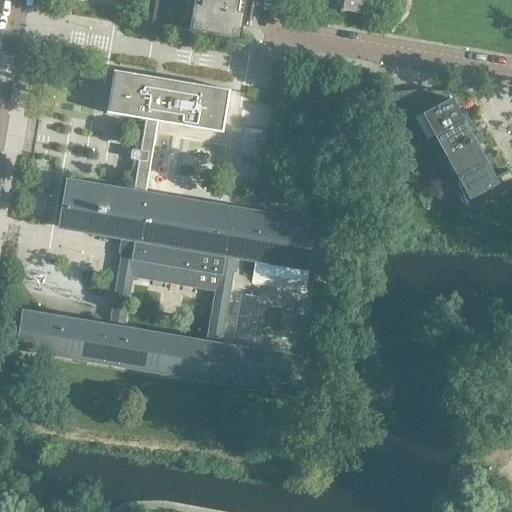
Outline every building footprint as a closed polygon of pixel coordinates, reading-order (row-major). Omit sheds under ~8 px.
[(164,26),(168,0),(155,0),(151,24),(164,26)] [(250,17),(252,0),(187,0),(186,6),(250,17)] [(359,14),(361,0),(324,0),(323,8),(339,11),(339,12),(343,13),(343,11),(359,14)] [(248,28),(250,17),(186,6),(185,18),(193,19),(191,31),(238,39),(240,27),(248,28)] [(223,133),(230,91),(154,78),(113,71),(106,114),(145,120),(133,193),(145,195),(158,122),(223,133)] [(439,106),(431,91),(430,89),(418,90),(421,115),(423,115),(439,106)] [(421,115),(418,90),(406,91),(409,116),(421,115)] [(409,116),(406,91),(395,92),(397,117),(409,116)] [(460,116),(456,107),(460,103),(461,103),(456,93),(444,92),(431,91),(439,106),(423,115),(434,136),(463,121),(465,125),(471,122),(466,113),(460,116)] [(397,117),(395,92),(383,94),(385,118),(397,117)] [(483,143),(478,133),(472,137),(465,125),(463,121),(434,136),(446,157),(474,142),(477,146),(483,143)] [(494,163),(489,154),(483,157),(477,146),(474,142),(446,157),(457,178),(485,162),(488,167),(494,163)] [(511,187),(511,178),(508,171),(494,178),(488,167),(485,162),(457,178),(474,209),(511,187)] [(24,313),(18,348),(299,396),(305,361),(219,346),(234,257),(320,271),(328,225),(145,195),(133,193),(68,182),(60,227),(125,238),(111,320),(110,327),(58,319),(24,313)]
